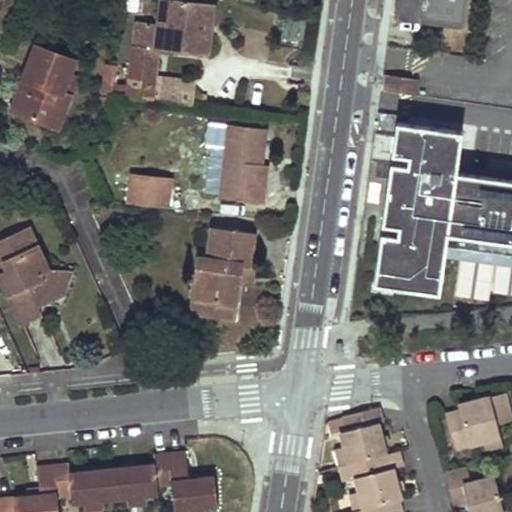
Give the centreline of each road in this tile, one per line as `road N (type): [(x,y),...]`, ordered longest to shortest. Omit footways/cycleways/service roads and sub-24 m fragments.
road 1 (unclassified): [(298,392),(352,0)]
road 2 (residential): [(298,392),(0,422)]
road 3 (residential): [(408,375),(442,511)]
road 4 (unclassified): [(281,511),(298,392)]
